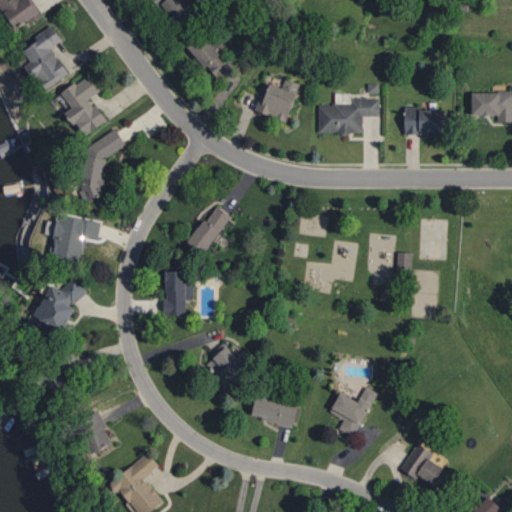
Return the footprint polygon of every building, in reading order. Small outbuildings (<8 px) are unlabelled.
[(30,0),(0,0),(0,18),(5,27),(23,17),(25,21),(38,14),(30,0)] [(149,0),(162,20),(181,9),(176,0),(149,0)] [(37,92),(63,74),(46,48),(57,41),(47,26),(16,47),(24,61),(18,65),(37,92)] [(194,66),(211,56),(199,35),(182,45),(194,66)] [(101,120),(86,98),(96,91),(84,74),(57,92),(67,106),(59,112),(77,137),(101,120)] [(260,82),(251,112),(284,121),(295,83),(281,79),(278,88),(260,82)] [(466,91),(465,114),(494,114),(494,121),(511,122),(511,91),(466,91)] [(316,132),(359,133),(359,115),(376,115),(376,98),(349,98),(349,104),(316,104),(316,132)] [(423,134),(425,108),(399,107),(397,132),(423,134)] [(123,142),(111,127),(85,147),(84,155),(77,154),(76,159),(70,163),(69,174),(78,175),(76,198),(84,199),(92,193),(98,194),(100,180),(96,176),(98,161),(123,142)] [(219,206),(188,241),(206,255),(233,216),(219,206)] [(97,222),(51,213),(48,234),(50,234),(46,256),(76,262),(81,236),(94,239),(97,222)] [(303,213),(300,233),(326,237),(329,216),(303,213)] [(422,219),(449,220),(448,261),(420,259),(422,219)] [(371,233),(368,283),(394,285),(398,235),(371,233)] [(336,240),(359,243),(354,283),(336,279),(333,283),(332,294),(304,291),(308,261),(333,264),(336,240)] [(297,242),(295,256),(308,258),(310,244),(297,242)] [(398,268),(399,251),(414,252),(413,269),(398,268)] [(415,269),(442,271),(438,319),(413,317),(415,269)] [(166,270),(187,270),(187,317),(165,317),(166,270)] [(44,283),(24,320),(50,334),(66,303),(72,305),(82,287),(64,278),(57,290),(44,283)] [(227,346),(248,370),(226,389),(205,365),(227,346)] [(342,391),(359,400),(367,386),(380,392),(355,438),(339,428),(342,422),(329,415),(342,391)] [(258,394),(299,405),(293,429),(252,418),(258,394)] [(103,446),(96,411),(71,416),(78,451),(103,446)] [(429,488),(440,469),(425,461),(430,453),(412,443),(397,470),(429,488)] [(138,511),(156,502),(141,476),(153,469),(146,456),(108,477),(127,511),(138,511)] [(428,457),(453,474),(442,491),(417,474),(428,457)] [(475,511),(490,495),(509,511),(475,511)]
